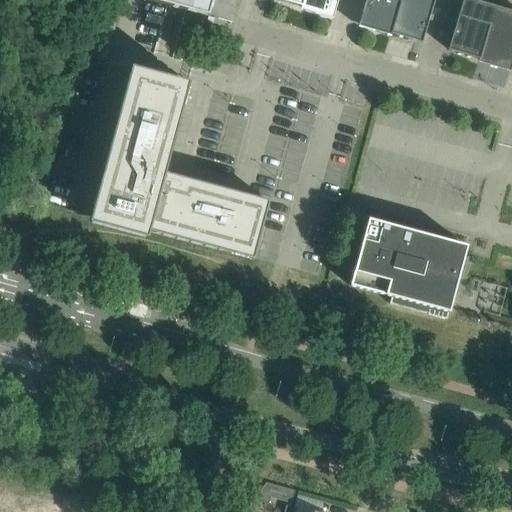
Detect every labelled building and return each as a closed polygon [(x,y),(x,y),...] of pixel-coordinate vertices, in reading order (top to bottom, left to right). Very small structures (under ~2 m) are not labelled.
[(143,0),(206,17),(210,0),(143,0)] [(302,0),(301,6),(300,6),(299,9),(332,19),(337,0),(302,0)] [(390,33),(399,0),(365,0),(358,27),(390,36),(391,33),(390,33)] [(433,0),(399,0),(390,33),(391,33),(421,42),(433,0)] [(479,59),(495,6),(473,0),(462,0),(454,29),(447,50),(478,59),(479,59)] [(509,71),(511,61),(511,11),(495,6),(479,59),(478,59),(477,62),(509,71)] [(188,82),(153,73),(130,67),(90,212),(84,210),(83,214),(90,215),(88,222),(146,238),(148,231),(252,259),(268,201),(164,173),(188,82)] [(466,246),(411,231),(367,219),(349,286),(390,297),(389,304),(446,319),(464,252),(466,246)] [(291,503),(294,490),(265,483),(255,499),(268,503),(270,497),(291,503)]
